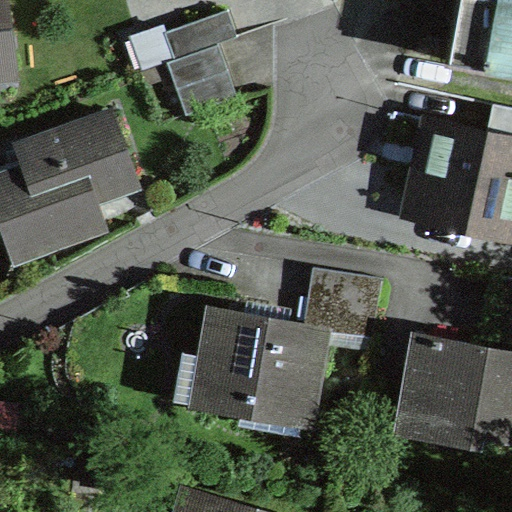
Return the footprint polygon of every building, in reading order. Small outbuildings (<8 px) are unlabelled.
[(0,0),(0,63),(13,62),(4,0),(0,0)] [(511,0),(459,0),(446,69),(511,81),(511,0)] [(174,57),(218,42),(237,35),(228,8),(165,30),(174,57)] [(218,42),(174,57),(167,60),(186,113),(237,95),(218,42)] [(488,131),(429,118),(409,208),(511,231),(511,105),(495,101),(488,131)] [(59,241),(49,214),(139,182),(113,111),(17,145),(25,167),(0,175),(0,217),(14,257),(59,241)] [(304,322),(215,306),(198,402),(306,422),(323,327),(372,335),(382,276),(313,266),(304,322)] [(413,362),(401,429),(433,434),(437,410),(476,417),(473,429),(511,435),(511,276),(500,274),(487,344),(433,334),(428,364),(413,362)] [(0,398),(0,424),(16,426),(18,400),(0,398)] [(80,454),(76,482),(113,487),(118,460),(80,454)] [(266,511),(243,505),(240,511),(217,511),(160,495),(155,511),(266,511)]
